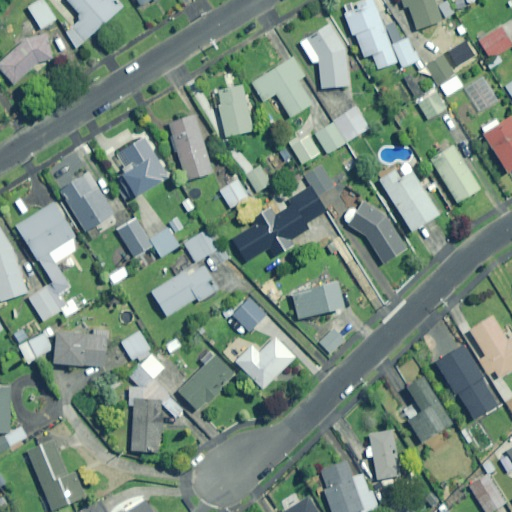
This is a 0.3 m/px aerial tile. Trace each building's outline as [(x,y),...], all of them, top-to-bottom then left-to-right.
[(56,21),(43,0),(40,0),(27,8),(40,31),(56,21)] [(65,0),(82,19),(64,35),(77,49),(117,13),(111,5),(116,1),(115,0),(65,0)] [(377,0),(363,0),(341,7),(351,38),(356,37),(363,59),(371,56),(376,72),(396,66),(400,64),(401,69),(415,65),(408,42),(392,47),(377,0)] [(399,0),(403,13),(410,11),(415,30),(441,23),(435,0),(399,0)] [(311,66),(316,63),(321,92),(349,86),(343,49),(331,26),(299,44),(311,66)] [(502,63),(498,56),(511,47),(511,45),(502,28),(478,42),(489,61),(490,63),(486,66),(489,71),(502,63)] [(48,60),(33,38),(0,60),(0,69),(11,86),(48,60)] [(465,69),(452,49),(424,67),(437,87),(465,69)] [(264,104),(274,97),(290,120),(312,105),(297,83),(305,78),(292,58),(251,85),(264,104)] [(242,86),(215,91),(225,139),(252,133),(242,86)] [(444,112),(433,94),(416,104),(427,122),(444,112)] [(370,126),(356,107),(316,135),(329,154),(370,126)] [(212,174),(194,117),(167,126),(185,182),(212,174)] [(511,171),(511,123),(509,119),(499,126),(496,122),(480,132),(507,175),(511,171)] [(306,134),(289,146),(301,165),(319,154),(306,134)] [(168,180),(144,138),(111,157),(122,176),(135,199),(168,180)] [(455,147),(430,161),(456,206),(481,192),(455,147)] [(303,177),(310,187),(287,202),(274,210),(273,207),(250,221),(253,226),(231,240),(247,266),(270,252),(274,259),(295,246),(292,243),(310,232),(308,228),(327,216),(317,199),(335,187),(322,165),(303,177)] [(409,165),(380,182),(410,234),(439,217),(409,165)] [(260,166),(244,174),(255,194),(271,186),(260,166)] [(87,185),(83,179),(60,192),(85,234),(114,216),(93,181),(87,185)] [(249,197),(237,181),(219,194),(231,211),(249,197)] [(340,222),(347,226),(346,228),(364,239),(382,267),(407,252),(386,217),(362,202),(356,211),(349,207),(340,222)] [(45,288),(61,312),(66,319),(78,311),(71,300),(64,305),(58,296),(70,288),(55,265),(78,250),(71,240),(74,238),(53,204),(15,228),(51,284),(45,288)] [(178,218),(168,224),(174,235),(184,229),(178,218)] [(152,248),(148,242),(135,220),(116,231),(133,259),(152,248)] [(4,234),(0,223),(0,300),(1,303),(27,293),(4,234)] [(168,230),(149,241),(153,247),(160,259),(179,248),(168,230)] [(217,244),(209,230),(183,245),(195,264),(207,256),(215,268),(228,260),(217,244)] [(217,292),(203,267),(193,273),(191,270),(151,293),(166,318),(197,299),(199,302),(217,292)] [(339,283),(291,295),(297,321),(346,309),(339,283)] [(61,312),(45,288),(28,299),(43,323),(61,312)] [(267,320),(251,301),(233,317),(249,336),(267,320)] [(488,373),(495,369),(500,378),(511,370),(511,336),(508,339),(496,316),(472,329),(487,355),(480,358),(488,373)] [(347,343),(335,330),(319,345),(330,357),(347,343)] [(150,350),(139,332),(120,343),(131,361),(150,350)] [(106,338),(56,334),(53,365),(104,369),(106,338)] [(52,351),(44,336),(19,348),(26,364),(52,351)] [(234,365),(241,372),(262,392),(296,357),(275,337),(258,354),(252,348),(234,365)] [(468,344),(438,360),(472,421),(501,404),(468,344)] [(153,380),(164,369),(153,358),(130,380),(136,386),(130,391),(133,410),(131,453),(158,454),(160,404),(167,396),(153,380)] [(235,378),(215,358),(178,394),(198,413),(235,378)] [(407,418),(421,441),(453,423),(424,376),(409,385),(423,409),(407,418)] [(0,434),(9,434),(9,391),(0,390),(0,434)] [(184,413),(169,398),(160,406),(175,421),(184,413)] [(5,436),(0,438),(0,454),(11,449),(11,447),(26,439),(20,428),(5,437),(5,436)] [(365,460),(372,459),(375,482),(399,479),(393,433),(368,436),(370,448),(364,449),(365,460)] [(68,477),(54,443),(27,454),(51,511),(87,497),(77,473),(68,477)] [(345,464),(320,473),(326,491),(323,491),(330,511),(378,511),(372,495),(369,496),(361,475),(350,479),(345,464)] [(486,476),(469,487),(484,511),(493,511),(504,505),(486,476)] [(280,502),(286,511),(284,511),(283,511),(317,511),(308,497),(298,503),(292,494),(280,502)] [(153,511),(144,497),(120,511),(153,511)] [(388,506),(390,511),(413,511),(406,497),(388,506)]
